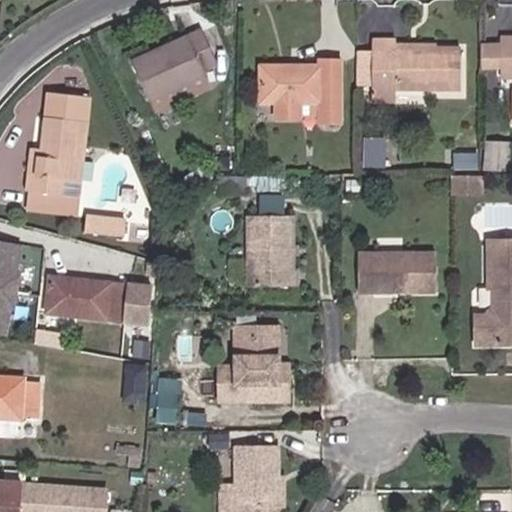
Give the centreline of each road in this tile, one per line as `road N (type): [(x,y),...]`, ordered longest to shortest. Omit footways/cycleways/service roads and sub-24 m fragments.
road 1 (residential): [(127,0),(82,16),(21,54),(0,79)]
road 2 (residential): [(380,438),(426,424),(511,425)]
